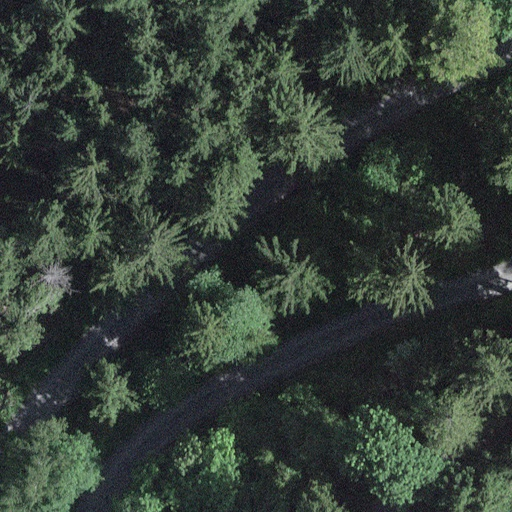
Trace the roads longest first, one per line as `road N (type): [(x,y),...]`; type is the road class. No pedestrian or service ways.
road 1 (track): [(117,511),(146,450),(262,370),(511,266)]
road 2 (track): [(242,224),(51,352),(0,425)]
road 3 (track): [(511,76),(364,143),(242,224)]
road 4 (track): [(511,414),(427,454),(391,511)]
